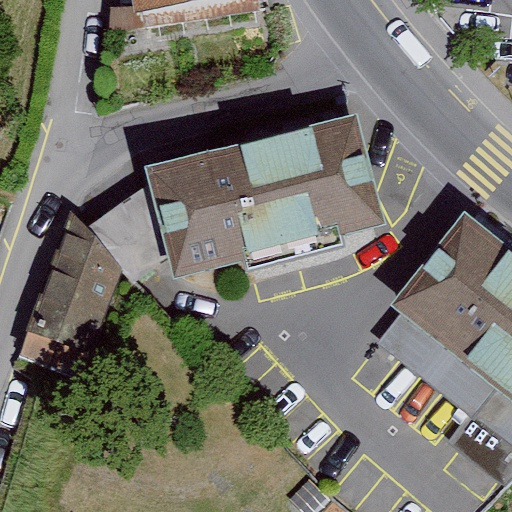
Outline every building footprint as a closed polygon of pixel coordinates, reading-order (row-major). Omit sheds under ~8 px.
[(246,0),(135,0),(143,36),(250,15),(246,0)] [(352,120),(150,173),(177,273),(379,220),(352,120)] [(511,261),(450,214),(381,306),(511,404),(511,261)] [(60,244),(17,370),(82,392),(125,266),(60,244)] [(5,511),(53,511),(61,444),(14,439),(5,511)]
